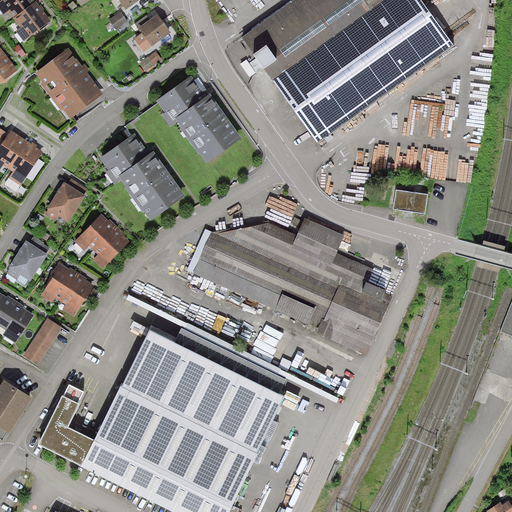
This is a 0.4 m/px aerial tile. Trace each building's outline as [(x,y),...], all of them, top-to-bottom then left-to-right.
[(2,0),(0,2),(0,10),(4,15),(8,12),(20,28),(16,31),(24,42),(51,22),(44,12),(34,0),(2,0)] [(141,0),(117,0),(126,11),(141,0)] [(295,0),(244,37),(321,145),(455,49),(419,0),(295,0)] [(128,22),(121,12),(108,21),(115,31),(128,22)] [(150,21),(146,16),(136,24),(143,34),(135,40),(144,52),(152,47),(152,48),(172,33),(158,15),(150,21)] [(0,83),(3,82),(18,71),(0,46),(0,83)] [(70,120),(103,95),(84,69),(68,49),(35,74),(42,83),(41,84),(62,112),(63,111),(70,120)] [(156,52),(149,57),(148,57),(139,64),(146,72),(147,71),(148,73),(155,67),(153,66),(162,59),(156,52)] [(474,82),(469,127),(485,129),(491,78),(483,77),(482,83),(474,82)] [(211,96),(206,100),(204,96),(191,79),(158,102),(165,113),(162,115),(171,127),(177,123),(199,155),(201,154),(207,163),(241,139),(224,115),(211,96)] [(15,135),(11,133),(0,148),(0,169),(3,165),(15,173),(11,179),(20,185),(42,154),(31,147),(15,135)] [(154,153),(149,157),(146,153),(134,135),(100,160),(104,166),(103,167),(106,171),(105,172),(114,185),(121,180),(127,188),(126,188),(143,212),(144,211),(151,221),(185,196),(167,172),(154,153)] [(60,189),(45,214),(64,227),(86,193),(70,182),(64,192),(60,189)] [(427,193),(394,188),(392,209),(424,214),(427,193)] [(128,242),(119,233),(110,224),(102,217),(77,243),(84,250),(90,244),(100,254),(95,259),(103,267),(128,242)] [(208,236),(189,286),(358,358),(388,297),(366,288),(371,273),(363,270),(336,260),(343,240),(301,224),(297,234),(267,223),(208,236)] [(46,255),(26,243),(8,271),(28,284),(46,255)] [(92,287),(81,280),(71,274),(61,267),(43,296),(53,302),(57,296),(67,303),(64,308),(74,315),(92,287)] [(32,316),(19,307),(8,301),(0,295),(0,323),(20,336),(32,316)] [(61,328),(48,319),(24,355),(37,364),(61,328)] [(174,339),(274,388),(284,369),(184,320),(174,339)] [(174,339),(151,328),(93,446),(84,466),(178,511),(231,511),(289,395),(274,388),(174,339)] [(304,364),(306,359),(281,348),(276,359),(291,365),(292,363),(298,366),(299,362),(304,364)] [(40,444),(53,451),(69,458),(84,466),(93,446),(64,432),(85,389),(71,382),(40,444)] [(31,400),(6,384),(0,392),(0,434),(6,438),(31,400)] [(508,511),(511,510),(504,498),(498,502),(496,499),(481,509),(484,511),(483,511),(508,511)]
